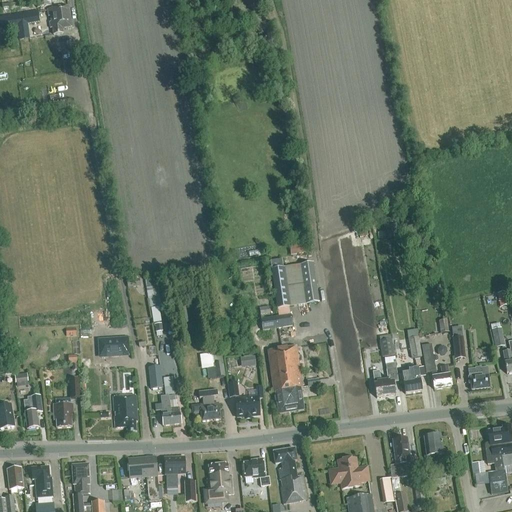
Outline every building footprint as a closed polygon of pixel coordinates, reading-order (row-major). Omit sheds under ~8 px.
[(50,0),(35,0),(37,9),(52,6),(50,0)] [(72,29),(72,26),(69,7),(47,10),(48,17),(50,17),(51,23),(49,23),(50,29),(52,29),(53,37),(63,36),(62,30),(72,29)] [(27,24),(39,22),(38,12),(8,17),(10,27),(17,26),(18,31),(28,30),(27,24)] [(306,244),(289,247),(291,256),(307,254),(306,244)] [(319,303),(313,264),(283,268),(282,260),(270,262),(278,317),(260,320),(262,332),(292,327),(289,308),(319,303)] [(156,308),(165,307),(161,278),(145,280),(148,300),(154,299),(156,308)] [(493,304),(500,302),(498,295),(491,297),(493,304)] [(268,307),(259,308),(260,315),(269,314),(268,307)] [(448,333),(447,321),(438,322),(440,334),(448,333)] [(161,324),(154,325),(155,333),(163,332),(161,324)] [(227,334),(226,326),(219,327),(220,336),(227,334)] [(501,329),(491,331),(495,349),(505,347),(501,329)] [(67,330),(67,338),(77,338),(76,330),(67,330)] [(129,338),(98,340),(99,359),(130,358),(129,338)] [(418,338),(408,340),(411,359),(422,358),(418,338)] [(463,338),(452,339),(454,360),(465,359),(463,338)] [(391,340),(379,342),(382,358),(394,356),(391,340)] [(436,378),(436,373),(431,345),(421,347),(426,375),(431,374),(432,379),(436,378)] [(282,350),(290,412),(302,410),(300,398),(301,398),(300,389),(302,389),(296,348),(282,350)] [(290,412),(282,350),(267,352),(272,382),(271,382),(273,393),(275,393),(277,402),(278,401),(280,413),(290,412)] [(511,350),(510,351),(502,353),(505,365),(504,365),(506,375),(511,373),(511,350)] [(222,353),(212,354),(214,368),(207,369),(208,380),(225,378),(222,353)] [(255,357),(240,359),(241,369),(256,367),(255,357)] [(379,372),(372,373),(374,385),(375,385),(377,399),(395,396),(393,383),(398,382),(394,358),(384,360),(387,381),(380,382),(379,372)] [(149,369),(151,389),(162,388),(160,367),(149,369)] [(434,390),(451,388),(449,375),(448,376),(447,367),(441,368),(442,377),(436,378),(432,379),(434,390)] [(420,379),(425,378),(423,368),(412,370),(414,382),(404,384),(405,395),(422,393),(420,379)] [(471,392),(489,389),(488,377),(487,369),(469,371),(469,374),(468,374),(469,378),(470,380),(471,392)] [(28,382),(27,374),(14,376),(15,384),(28,382)] [(319,379),(307,381),(308,388),(320,386),(319,379)] [(79,380),(69,380),(71,400),(80,399),(79,380)] [(239,397),(237,383),(227,384),(229,399),(239,397)] [(213,405),(212,398),(217,398),(216,391),(199,393),(199,400),(202,399),(203,405),(191,407),(192,416),(201,415),(202,422),(220,421),(218,409),(218,404),(213,405)] [(37,413),(42,413),(39,396),(31,397),(32,404),(24,405),(25,413),(25,414),(23,415),(23,417),(24,418),(25,419),(26,419),(27,430),(39,429),(37,413)] [(172,426),(169,396),(163,397),(164,402),(161,403),(164,427),(172,426)] [(181,425),(180,414),(179,414),(179,409),(177,409),(176,401),(175,401),(174,396),(169,396),(172,426),(181,425)] [(136,422),(138,422),(136,398),(113,399),(114,429),(127,428),(127,434),(136,433),(136,422)] [(236,401),(238,419),(259,417),(258,403),(258,399),(236,401)] [(72,405),(70,405),(56,405),(54,405),(54,421),(56,421),(57,428),(71,428),(71,416),(73,416),(72,405)] [(0,430),(15,428),(11,406),(0,407),(0,430)] [(502,467),(503,467),(511,466),(511,441),(510,427),(501,428),(502,430),(496,431),(498,447),(499,447),(500,455),(499,455),(499,459),(501,460),(502,467)] [(488,432),(489,444),(487,444),(486,445),(486,446),(485,446),(485,448),(486,450),(488,466),(494,465),(494,471),(503,470),(503,467),(502,467),(501,460),(499,459),(499,455),(500,455),(499,447),(498,447),(496,431),(488,432)] [(445,454),(445,450),(442,449),(440,436),(424,438),(430,480),(439,479),(437,471),(440,471),(438,456),(443,456),(445,454)] [(409,460),(410,459),(410,456),(409,455),(407,440),(392,442),(395,466),(390,466),(391,479),(407,477),(405,464),(409,464),(409,460)] [(283,505),(305,501),(302,478),(296,478),(294,463),(297,462),(295,450),(273,454),(275,465),(281,465),(281,470),(278,471),(283,505)] [(177,486),(176,475),(185,475),(184,457),(164,458),(165,475),(166,475),(166,486),(177,486)] [(148,502),(159,501),(155,459),(128,461),(130,480),(146,478),(148,502)] [(255,461),(255,463),(243,464),(244,478),(252,478),(252,480),(260,479),(261,488),(273,486),(272,477),(264,478),(262,460),(255,461)] [(356,470),(355,460),(337,461),(338,469),(328,470),(329,484),(339,483),(340,489),(357,487),(357,483),(367,482),(366,469),(356,470)] [(88,465),(72,466),(72,478),(74,478),(74,486),(75,486),(75,496),(73,496),(74,511),(83,511),(83,505),(82,495),(90,495),(89,486),(90,486),(88,465)] [(420,465),(411,466),(413,482),(422,480),(420,465)] [(205,504),(227,502),(226,496),(233,495),(231,477),(228,477),(227,466),(208,467),(210,480),(207,481),(208,491),(204,491),(205,504)] [(35,511),(53,511),(53,504),(52,504),(51,498),(52,498),(51,479),(49,479),(48,468),(32,469),(32,481),(35,481),(36,499),(38,499),(38,504),(35,505),(35,511)] [(21,469),(7,471),(9,491),(23,490),(21,469)] [(504,472),(489,474),(492,496),(507,494),(504,472)] [(185,504),(196,503),(195,483),(184,483),(185,504)] [(408,511),(406,495),(394,497),(397,511),(408,511)] [(373,511),(371,497),(347,500),(348,511),(373,511)] [(104,511),(104,503),(91,504),(91,511),(104,511)]
